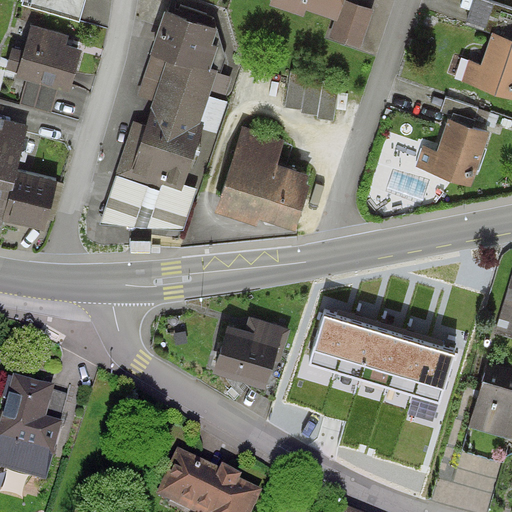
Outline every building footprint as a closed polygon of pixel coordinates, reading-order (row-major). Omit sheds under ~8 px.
[(25,0),(24,6),(72,20),(78,0),(25,0)] [(299,0),(332,11),(335,0),(299,0)] [(168,57),(168,55),(213,70),(217,57),(204,15),(178,6),(175,15),(165,12),(152,51),(168,57)] [(343,41),(357,46),(369,11),(355,6),(343,41)] [(511,9),(501,6),(481,66),(467,62),(461,79),(497,91),(511,88),(511,9)] [(17,72),(65,86),(75,52),(61,47),(63,39),(30,29),(23,53),(11,50),(6,67),(18,70),(17,72)] [(194,125),(213,70),(168,55),(168,57),(152,51),(138,94),(154,99),(144,127),(135,124),(118,173),(157,186),(160,176),(180,183),(199,127),(194,125)] [(305,73),(288,71),(283,108),(299,110),(299,113),(315,116),(315,119),(331,121),(337,84),(321,82),(321,79),(305,76),(305,73)] [(17,104),(46,112),(53,88),(24,80),(17,104)] [(470,174),(484,132),(448,120),(431,170),(453,177),(470,174)] [(0,219),(1,215),(12,170),(23,133),(0,127),(0,203),(3,205),(0,214),(0,219)] [(241,129),(218,198),(290,223),(303,184),(301,183),(304,174),(273,164),(280,142),(241,129)] [(54,180),(12,170),(1,215),(42,224),(44,216),(51,218),(59,189),(52,187),(54,180)] [(511,291),(508,290),(496,327),(511,332),(511,291)] [(326,319),(313,363),(438,399),(451,355),(326,319)] [(226,327),(213,367),(262,382),(270,357),(275,358),(284,330),(256,322),(254,329),(247,326),(245,333),(226,327)] [(511,428),(511,425),(511,374),(484,366),(469,416),(511,428)] [(0,469),(42,481),(65,398),(7,381),(1,401),(8,403),(0,429),(0,469)] [(218,481),(218,480),(178,461),(164,489),(210,511),(246,511),(252,497),(232,487),(233,484),(233,481),(231,479),(228,477),(226,476),(222,477),(220,478),(218,481)]
